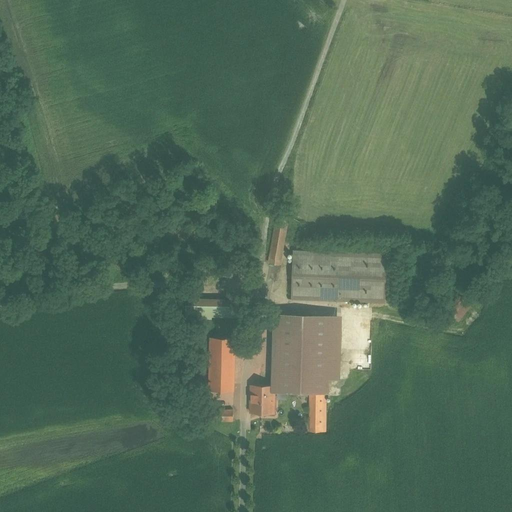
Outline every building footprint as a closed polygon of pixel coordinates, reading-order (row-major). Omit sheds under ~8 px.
[(271,263),(282,265),(290,221),(279,219),(271,263)] [(387,303),(389,254),(294,251),(293,299),(387,303)] [(218,266),(215,283),(239,288),(242,272),(218,266)] [(450,312),(460,320),(473,305),(464,297),(450,312)] [(240,300),(188,299),(188,318),(240,318),(240,300)] [(273,385),(252,385),(251,413),(276,414),(277,392),(311,393),(328,393),(342,394),(344,316),(275,314),(273,385)] [(222,336),(220,392),(235,392),(237,337),(222,336)] [(328,393),(311,393),(311,433),(328,433),(328,393)]
